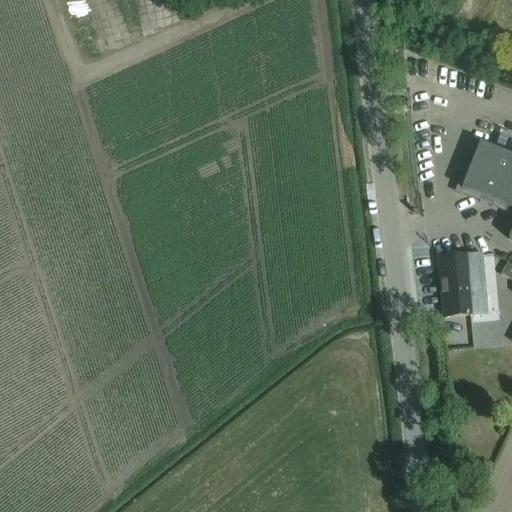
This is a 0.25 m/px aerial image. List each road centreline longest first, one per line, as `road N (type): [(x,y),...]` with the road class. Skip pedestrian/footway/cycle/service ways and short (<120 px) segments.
road 1 (unclassified): [(419,511),(365,0)]
road 2 (track): [(250,0),(78,74),(56,0)]
